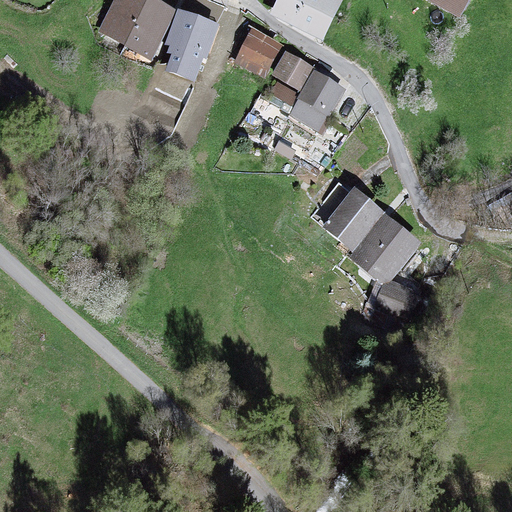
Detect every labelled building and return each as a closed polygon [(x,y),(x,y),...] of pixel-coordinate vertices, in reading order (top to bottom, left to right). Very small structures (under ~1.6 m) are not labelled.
[(177,16),(147,0),(115,0),(97,33),(151,63),(177,16)] [(348,12),(326,0),(286,0),(274,23),(326,51),(348,12)] [(474,0),(418,0),(460,24),(474,0)] [(219,31),(177,17),(163,56),(205,71),(219,31)] [(283,52),(252,34),(234,65),(265,83),(283,52)] [(299,95),(313,71),(286,56),(272,80),(299,95)] [(347,95),(314,76),(290,117),(323,137),(347,95)] [(383,220),(354,195),(322,232),(352,256),(383,220)] [(421,251),(384,222),(350,264),(386,293),(421,251)] [(411,324),(422,298),(386,282),(375,308),(411,324)]
